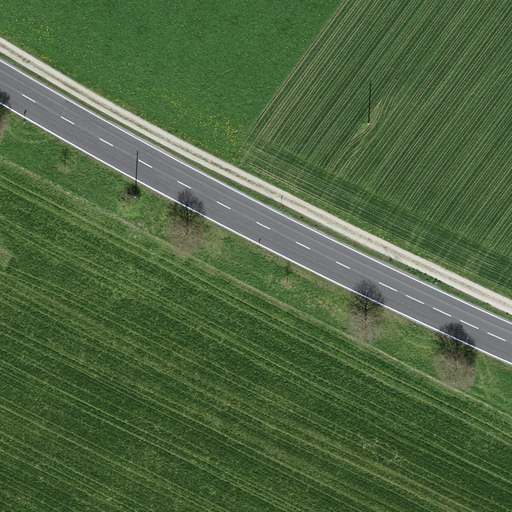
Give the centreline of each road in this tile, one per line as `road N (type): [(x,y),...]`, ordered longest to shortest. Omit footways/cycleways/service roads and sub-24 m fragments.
road 1 (track): [(511,308),(235,175),(0,45)]
road 2 (secondary): [(511,345),(211,202),(0,84)]
